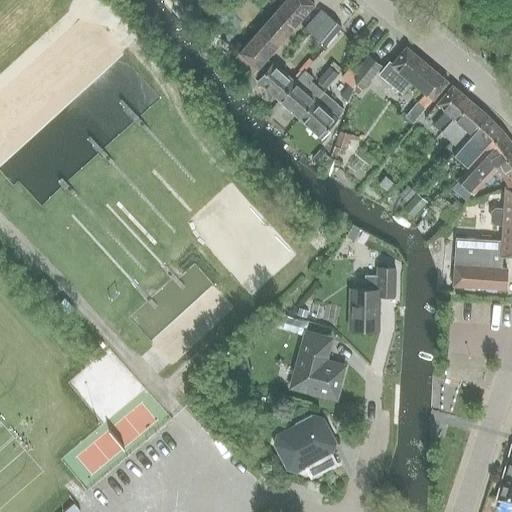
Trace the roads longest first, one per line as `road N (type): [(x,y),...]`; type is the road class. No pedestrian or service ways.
road 1 (tertiary): [(511,110),(382,0)]
road 2 (residential): [(349,511),(376,434),(376,366)]
road 3 (tertiary): [(463,511),(511,377)]
